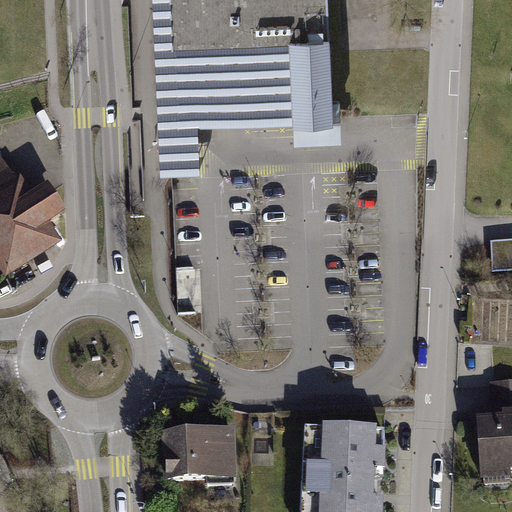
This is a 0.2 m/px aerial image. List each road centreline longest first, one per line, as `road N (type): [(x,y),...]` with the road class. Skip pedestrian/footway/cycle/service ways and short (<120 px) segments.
road 1 (residential): [(450,0),(426,511)]
road 2 (secondary): [(125,305),(109,116),(91,50)]
road 3 (secondary): [(91,50),(83,116),(87,257),(78,298)]
